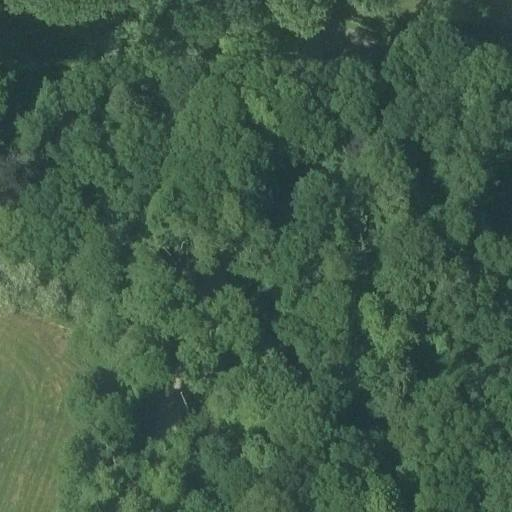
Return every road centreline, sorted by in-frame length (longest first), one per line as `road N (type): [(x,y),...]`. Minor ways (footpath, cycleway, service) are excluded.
road 1 (track): [(137,511),(316,0)]
road 2 (track): [(511,219),(438,511)]
road 3 (unclassified): [(511,111),(257,0)]
